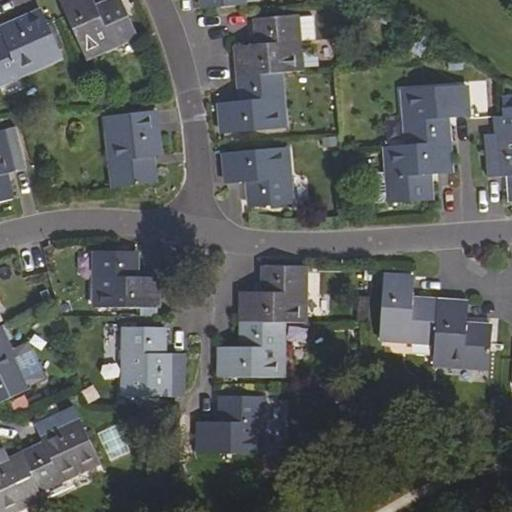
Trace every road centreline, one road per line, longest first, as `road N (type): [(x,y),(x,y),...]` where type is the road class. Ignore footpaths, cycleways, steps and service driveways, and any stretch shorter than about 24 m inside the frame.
road 1 (residential): [(511,232),(284,248),(240,242)]
road 2 (residential): [(159,0),(189,90),(196,233)]
road 3 (residential): [(240,242),(231,279),(208,311),(179,303),(156,255),(163,228)]
road 4 (residential): [(163,228),(116,220),(0,235)]
road 5 (track): [(387,511),(511,464)]
